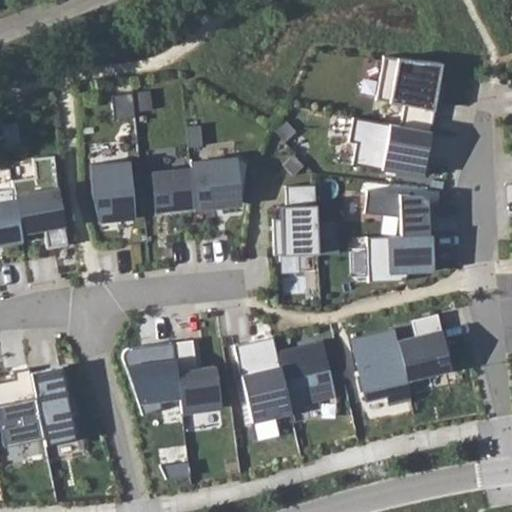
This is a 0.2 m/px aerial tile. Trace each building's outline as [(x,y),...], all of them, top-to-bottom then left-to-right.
[(380,54),(373,97),(401,102),(398,123),(427,129),(439,61),(380,54)] [(349,160),(419,173),(427,129),(398,123),(350,115),(346,137),(353,139),(349,160)] [(198,118),(184,119),(186,140),(200,139),(198,118)] [(15,123),(0,125),(4,145),(19,143),(15,123)] [(189,168),(192,201),(238,196),(245,157),(234,150),(187,155),(189,168)] [(52,155),(31,158),(6,161),(13,198),(19,233),(42,229),(45,249),(65,245),(55,188),(52,155)] [(122,161),(84,165),(85,195),(93,222),(127,218),(122,161)] [(192,201),(189,168),(148,169),(151,211),(192,206),(192,201)] [(0,243),(20,241),(19,233),(13,198),(0,200),(0,243)] [(362,388),(403,379),(394,338),(392,328),(351,337),(362,388)] [(440,329),(394,338),(403,379),(449,369),(440,329)] [(232,338),(249,415),(287,408),(275,349),(271,330),(232,338)] [(172,341),(180,398),(181,413),(220,408),(215,363),(196,366),(192,339),(172,341)] [(321,339),(275,349),(287,408),(334,397),(321,339)] [(122,361),(141,415),(160,408),(159,401),(180,398),(172,341),(124,348),(122,353),(122,356),(122,359),(122,361)] [(30,372),(28,373),(43,445),(81,438),(76,413),(69,415),(66,397),(72,396),(66,365),(45,370),(46,376),(31,380),(30,372)] [(104,434),(90,437),(99,481),(71,487),(74,501),(116,492),(104,434)] [(187,461),(159,464),(166,479),(189,475),(187,461)]
